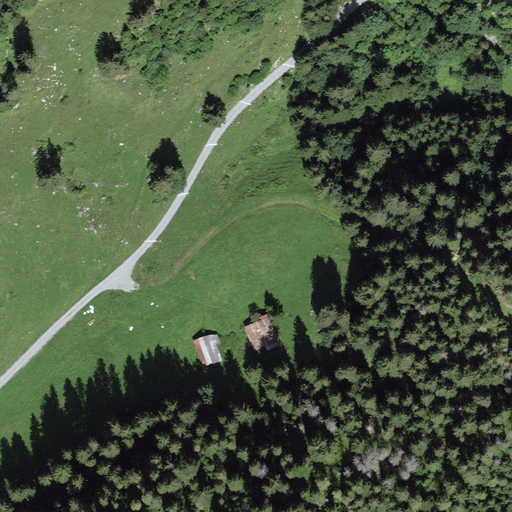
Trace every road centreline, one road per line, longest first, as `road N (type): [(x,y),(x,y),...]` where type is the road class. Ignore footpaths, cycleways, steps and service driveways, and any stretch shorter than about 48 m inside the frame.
road 1 (track): [(114,275),(150,286),(212,236),(270,204),(315,205),(402,237),(493,294),(511,315)]
road 2 (track): [(229,118),(156,233),(0,384)]
